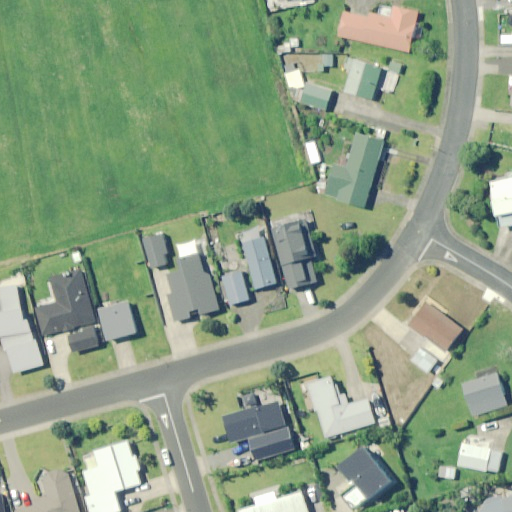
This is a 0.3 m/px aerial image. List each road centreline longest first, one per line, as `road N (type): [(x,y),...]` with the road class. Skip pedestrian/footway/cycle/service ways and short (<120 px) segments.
road 1 (residential): [(417,231),(353,309),(305,335),(159,377)]
road 2 (residential): [(463,0),(455,119),(417,231)]
road 3 (residential): [(159,377),(0,421)]
road 4 (residential): [(159,377),(198,511)]
